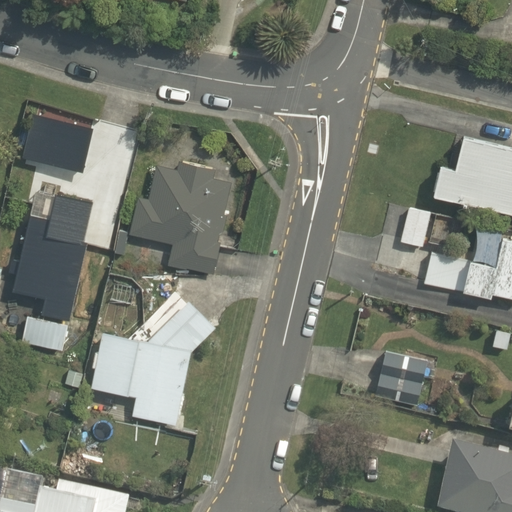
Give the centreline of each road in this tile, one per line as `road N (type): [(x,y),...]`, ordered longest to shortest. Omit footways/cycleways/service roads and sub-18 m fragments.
road 1 (residential): [(318,83),(316,203),(248,511)]
road 2 (residential): [(0,27),(210,80),(318,83)]
